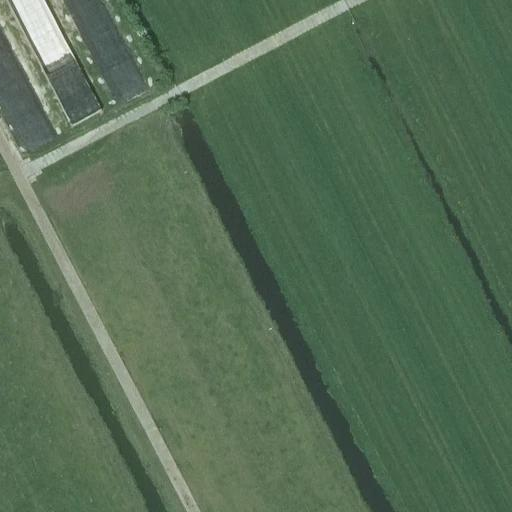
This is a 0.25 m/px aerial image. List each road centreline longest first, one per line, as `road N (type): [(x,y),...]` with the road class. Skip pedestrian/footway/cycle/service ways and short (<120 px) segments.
road 1 (track): [(0,142),(191,511)]
road 2 (track): [(352,0),(17,176)]
